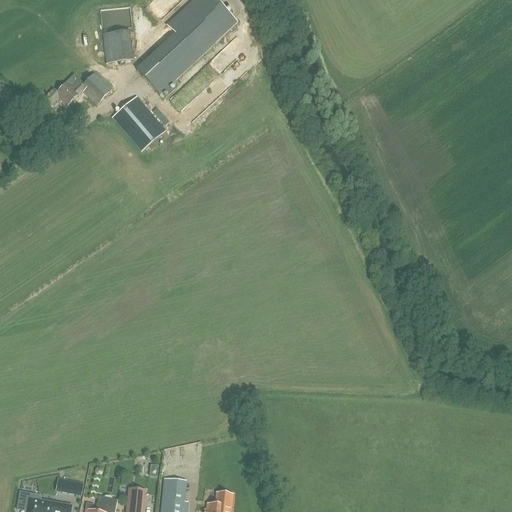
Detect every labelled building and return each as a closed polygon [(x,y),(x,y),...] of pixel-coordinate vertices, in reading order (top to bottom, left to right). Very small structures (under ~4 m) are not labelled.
[(209,49),(237,23),(215,0),(194,0),(185,9),(167,26),(176,36),(137,72),(160,97),(199,61),(198,59),(201,57),(209,49)] [(107,64),(132,61),(129,33),(103,36),(107,64)] [(112,91),(94,74),(83,85),(74,76),(66,83),(67,84),(58,93),(54,90),(45,99),(51,106),(58,98),(67,107),(78,96),(77,95),(81,91),(97,106),(112,91)] [(0,121),(9,115),(1,104),(8,99),(0,87),(0,121)] [(141,152),(165,132),(137,99),(113,119),(141,152)] [(103,488),(106,479),(100,477),(98,487),(103,488)] [(75,495),(78,483),(58,479),(56,491),(75,495)] [(142,511),(145,492),(129,490),(126,511),(142,511)] [(70,511),(71,507),(56,505),(40,502),(41,497),(20,493),(17,510),(18,511),(18,508),(23,509),(23,511),(25,511),(70,511)] [(163,494),(160,511),(186,511),(187,504),(182,504),(183,496),(163,494)] [(230,511),(231,510),(232,496),(217,494),(216,506),(207,505),(206,511),(230,511)] [(95,511),(94,511),(93,511),(92,511),(93,506),(87,504),(85,511),(87,511),(86,511),(115,511),(118,501),(113,500),(112,499),(111,498),(111,497),(110,497),(109,497),(108,496),(107,496),(106,496),(105,497),(104,497),(104,498),(103,498),(98,497),(95,511)]
